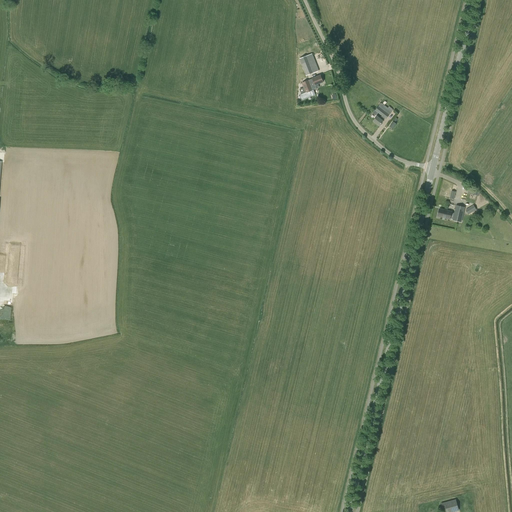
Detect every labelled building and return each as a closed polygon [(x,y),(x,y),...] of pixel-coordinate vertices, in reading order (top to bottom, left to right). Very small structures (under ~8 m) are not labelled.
[(313,73),(308,59),(300,62),(305,76),(313,73)] [(312,78),(312,79),(302,83),(305,93),(301,94),(300,95),(302,100),(304,99),(312,96),(315,95),(313,90),(317,88),(316,85),(323,82),(320,75),(312,78)] [(373,113),(376,115),(378,113),(381,116),(380,118),(377,116),(373,121),(379,126),(383,121),(385,118),(386,119),(392,111),(393,110),(392,108),(391,107),(389,106),(387,108),(381,103),(373,113)] [(438,216),(450,219),(450,218),(453,219),(453,220),(461,222),(465,207),(456,205),(454,213),(452,212),(452,211),(439,208),(438,216)] [(473,205),(466,210),(468,215),(476,210),(473,205)] [(443,511),(451,511),(458,510),(456,500),(441,504),(443,511)]
